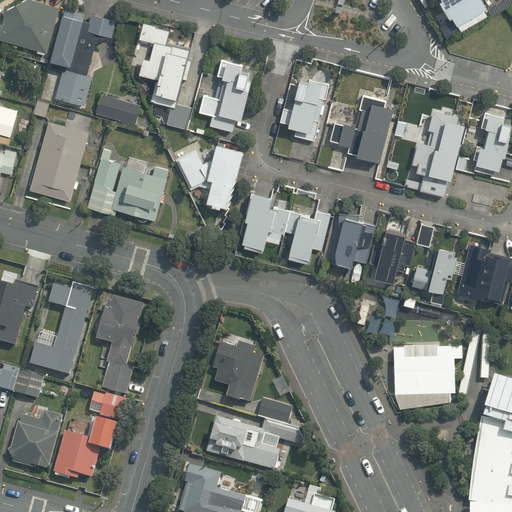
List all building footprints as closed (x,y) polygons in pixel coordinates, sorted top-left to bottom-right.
[(0,35),(0,39),(48,53),(61,8),(54,6),(34,0),(33,0),(25,0),(3,12),(5,16),(0,35)] [(482,0),(442,0),(443,0),(440,2),(450,19),(453,17),(458,26),(464,23),(464,24),(481,14),(479,12),(487,7),(482,0)] [(90,23),(84,21),(85,14),(66,9),(51,68),(63,71),(56,98),(85,105),(93,77),(87,75),(95,44),(111,37),(112,37),(117,21),(92,14),(90,23)] [(168,124),(185,129),(191,107),(177,103),(184,79),(187,80),(193,60),(188,59),(191,47),(167,40),(170,31),(159,28),(160,26),(144,22),(139,39),(154,43),(150,58),(144,56),(139,75),(158,80),(152,102),(172,107),(168,124)] [(204,95),(200,111),(213,115),(210,125),(234,131),(237,118),(242,120),(244,111),(243,111),(250,83),(249,82),(252,68),(243,66),(244,63),(227,59),(227,62),(222,60),(218,75),(221,75),(215,97),(204,95)] [(326,99),(329,84),(323,83),(323,82),(310,79),(310,77),(301,75),(293,110),(284,108),(281,121),(290,123),(289,127),(297,129),(295,137),(315,141),(324,98),(326,99)] [(126,122),(137,125),(139,119),(138,118),(142,104),(103,94),(97,113),(122,120),(121,122),(126,123),(126,122)] [(349,152),(380,160),(394,107),(385,105),(386,101),(364,95),(360,109),(370,112),(369,115),(363,114),(359,128),(336,121),(331,140),(339,142),(339,143),(344,145),(343,147),(348,148),(349,145),(351,145),(349,152)] [(46,117),(50,103),(38,100),(34,114),(46,117)] [(0,133),(11,136),(18,111),(0,105),(0,133)] [(477,146),(474,158),(478,160),(475,169),(495,174),(496,169),(500,170),(503,157),(505,157),(511,128),(511,123),(504,121),(505,115),(490,111),(489,114),(485,113),(482,128),(490,130),(485,146),(481,145),(480,147),(477,146)] [(420,145),(416,162),(432,166),(430,175),(453,180),(466,125),(455,122),(456,118),(435,113),(427,147),(420,145)] [(32,189),(72,200),(75,187),(78,188),(80,182),(77,181),(90,132),(50,121),(32,189)] [(203,143),(205,135),(186,130),(184,138),(203,143)] [(171,153),(178,148),(172,138),(165,142),(171,153)] [(232,213),(249,149),(215,140),(210,161),(204,163),(201,157),(200,157),(196,149),(177,159),(191,189),(199,185),(207,187),(203,205),(206,206),(206,209),(224,213),(225,211),(232,213)] [(102,159),(88,207),(117,216),(119,210),(156,221),(168,178),(167,177),(169,169),(156,166),(153,174),(125,166),(117,190),(114,189),(122,162),(110,159),(113,148),(104,146),(101,158),(102,159)] [(0,181),(2,172),(12,174),(17,151),(5,148),(4,152),(0,151),(0,181)] [(398,169),(399,162),(388,160),(387,166),(398,169)] [(421,190),(423,183),(406,179),(405,186),(421,190)] [(272,206),(269,206),(271,196),(252,191),(245,219),(247,220),(242,241),(245,242),(244,245),(262,250),(268,228),(283,232),(284,229),(294,232),(288,256),(307,260),(308,257),(309,257),(312,246),(321,248),(330,212),(316,209),(314,215),(273,205),(272,206)] [(366,262),(375,226),(363,223),(363,222),(358,220),(360,215),(340,212),(339,229),(341,230),(335,254),(336,262),(353,266),(354,259),(366,262)] [(422,224),(417,243),(429,246),(434,227),(422,224)] [(410,265),(416,241),(404,238),(405,234),(386,229),(382,246),(373,244),(369,261),(377,264),(374,276),(393,281),(396,268),(403,270),(405,263),(410,265)] [(196,240),(198,232),(187,230),(185,238),(196,240)] [(511,281),(511,280),(511,256),(491,251),(492,248),(471,243),(458,293),(472,296),(472,295),(502,303),(508,281),(511,281)] [(454,251),(439,247),(439,249),(434,248),(429,269),(417,266),(413,286),(433,291),(431,301),(442,304),(446,288),(445,288),(447,278),(452,279),(457,257),(453,256),(454,251)] [(0,326),(2,327),(0,333),(0,340),(15,345),(26,306),(33,308),(39,287),(15,280),(14,285),(0,281),(0,326)] [(36,343),(30,364),(69,375),(75,355),(76,355),(95,288),(73,282),(71,288),(54,283),(49,302),(66,307),(57,337),(41,332),(37,343),(36,343)] [(366,289),(364,296),(383,302),(385,294),(366,289)] [(103,387),(128,394),(135,367),(128,365),(132,350),(135,350),(137,340),(136,339),(137,335),(139,336),(142,324),(140,324),(146,304),(115,295),(113,301),(109,300),(98,338),(114,342),(109,362),(110,362),(103,387)] [(406,297),(404,307),(414,310),(417,300),(406,297)] [(373,304),(361,301),(355,324),(367,327),(373,304)] [(473,329),(460,393),(467,395),(481,331),(473,329)] [(483,333),(481,378),(489,379),(491,333),(483,333)] [(251,402),(265,356),(255,353),(257,347),(238,341),(237,346),(221,341),(213,368),(218,370),(215,381),(231,386),(227,397),(241,401),(242,400),(251,402)] [(404,348),(394,349),(396,396),(401,411),(450,404),(451,403),(451,395),(456,394),(455,360),(464,359),(463,347),(438,347),(438,345),(404,346),(404,348)] [(0,387),(14,392),(20,369),(1,364),(0,367),(0,387)] [(39,398),(46,376),(20,369),(14,392),(39,398)] [(475,456),(472,473),(470,487),(469,500),(470,502),(470,511),(511,511),(511,379),(494,375),(484,406),(482,412),(483,412),(480,424),(477,440),(475,456)] [(106,393),(101,415),(123,421),(128,398),(106,393)] [(264,398),(259,415),(288,424),(293,406),(264,398)] [(21,422),(19,422),(12,448),(9,450),(14,458),(13,462),(34,467),(35,464),(48,468),(49,465),(51,466),(60,432),(58,432),(63,415),(46,410),(44,421),(23,415),(21,422)] [(245,462),(274,470),(280,449),(263,444),(265,435),(308,447),(299,429),(265,419),(262,428),(233,420),(232,421),(217,417),(207,452),(245,463),(245,462)] [(301,422),(293,419),(291,425),(309,430),(307,425),(301,423),(301,422)] [(66,431),(55,472),(57,472),(56,475),(70,479),(71,476),(79,479),(81,474),(94,477),(100,452),(103,453),(107,438),(105,438),(108,426),(88,421),(84,436),(66,431)] [(247,511),(246,511),(249,498),(247,498),(247,496),(235,493),(234,486),(228,477),(225,475),(222,473),(191,464),(186,481),(188,482),(180,510),(185,511),(184,511),(229,511),(230,511),(247,511)] [(334,511),(333,511),(336,499),(324,496),(326,490),(310,485),(304,504),(290,499),(285,511),(334,511)]
